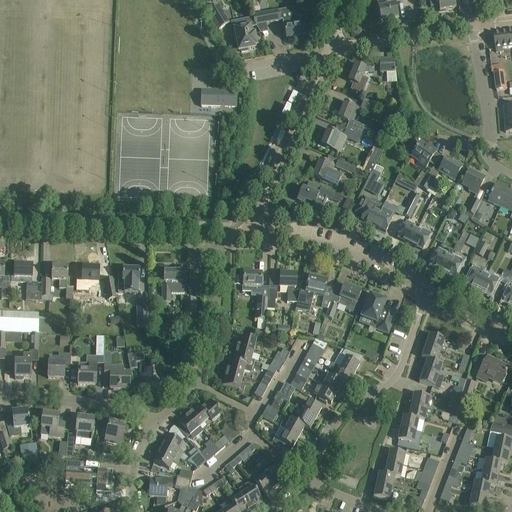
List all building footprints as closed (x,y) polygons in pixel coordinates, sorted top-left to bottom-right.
[(383,0),(375,0),(380,22),(398,19),(395,5),(385,7),(383,0)] [(428,0),(430,8),(438,7),(439,12),(455,9),(453,0),(428,0)] [(226,26),(216,8),(208,12),(218,30),(226,26)] [(278,11),(252,16),(253,22),(256,26),(266,24),(280,21),(278,11)] [(295,17),(291,17),(291,18),(282,20),(286,41),(302,37),(299,25),(301,18),(295,17)] [(242,29),(234,30),(236,40),(238,52),(241,51),(241,53),(247,52),(247,50),(254,49),(253,47),(256,46),(254,35),(251,35),(250,28),(250,27),(254,26),(255,26),(253,22),(250,18),(240,20),(242,29)] [(502,49),(511,47),(511,32),(494,35),(497,55),(503,54),(502,49)] [(394,71),(393,60),(380,61),(380,73),(395,72),(395,71),(394,71)] [(348,82),(354,84),(352,90),(361,94),(366,81),(361,79),(364,73),(374,73),(373,65),(362,66),(361,68),(355,65),(348,82)] [(491,67),(492,74),(494,74),(496,91),(506,90),(507,90),(505,72),(504,72),(502,73),(501,66),(491,67)] [(237,93),(201,92),(200,108),(236,109),(237,93)] [(363,102),(359,110),(367,113),(370,105),(363,102)] [(367,138),(371,130),(352,122),(358,109),(344,103),(338,119),(349,123),(346,129),(367,138)] [(367,138),(346,129),(343,137),(357,143),(360,136),(367,139),(367,138)] [(341,136),(327,130),(321,146),(340,154),(344,143),(339,140),(341,136)] [(374,143),(371,150),(382,155),(385,147),(374,143)] [(420,144),(416,149),(410,145),(405,154),(419,163),(417,166),(424,171),(436,152),(431,149),(430,150),(420,144)] [(454,182),(462,167),(446,158),(438,172),(454,182)] [(338,161),(335,168),(347,173),(350,166),(338,161)] [(320,162),(313,177),(337,187),(341,179),(330,174),(333,167),(320,162)] [(372,171),(363,190),(373,196),(379,185),(376,184),(380,176),(372,171)] [(484,179),(469,172),(462,186),(470,190),(469,192),(476,195),(484,179)] [(421,173),(414,184),(417,186),(420,188),(426,177),(421,173)] [(399,176),(394,184),(414,194),(417,186),(414,184),(402,176),(399,176)] [(438,192),(430,187),(434,182),(427,177),(426,177),(420,188),(434,197),(438,192)] [(318,196),(318,195),(321,189),(309,184),(306,190),(302,189),(302,190),(301,189),(299,190),(298,194),(298,195),(299,196),(297,201),(304,204),(305,201),(314,205),(313,208),(321,211),(326,200),(318,196)] [(507,190),(495,185),(487,203),(500,208),(507,190)] [(321,189),(318,195),(318,196),(326,200),(331,202),(340,204),(342,198),(337,196),(336,197),(334,196),(335,195),(330,193),(321,189)] [(511,213),(511,192),(507,190),(500,208),(511,213)] [(419,199),(412,196),(403,215),(409,218),(419,199)] [(372,226),(379,213),(382,207),(362,198),(354,214),(362,218),(361,220),(372,226)] [(479,204),(473,200),(465,217),(468,218),(471,220),(479,204)] [(442,209),(442,210),(447,213),(450,207),(444,204),(442,209)] [(382,215),(379,213),(372,226),(385,233),(394,216),(384,211),(382,215)] [(476,212),(472,219),(479,223),(483,216),(476,212)] [(462,215),(458,221),(464,225),(468,218),(465,217),(462,215)] [(410,245),(416,232),(412,230),(414,226),(405,222),(397,239),(410,245)] [(430,235),(421,230),(419,233),(416,232),(410,245),(422,251),(430,235)] [(458,243),(457,243),(463,246),(469,235),(463,233),(458,243)] [(479,240),(470,236),(466,245),(474,249),(479,240)] [(489,243),(483,239),(481,243),(475,254),(482,258),(488,247),(488,246),(489,243)] [(442,272),(448,259),(445,257),(446,254),(438,250),(429,266),(442,272)] [(452,261),(448,259),(442,272),(454,278),(462,262),(453,257),(452,261)] [(0,265),(0,289),(1,289),(1,300),(9,301),(10,278),(3,278),(4,265),(0,265)] [(32,266),(14,266),(14,278),(11,278),(11,284),(27,284),(26,302),(41,302),(41,294),(37,294),(37,284),(31,284),(32,266)] [(67,278),(68,268),(52,267),(51,281),(59,281),(59,290),(66,290),(67,278)] [(76,273),(75,291),(96,292),(98,283),(99,283),(99,279),(99,269),(82,268),(82,273),(76,273)] [(479,290),(485,277),(481,275),(483,272),(474,268),(466,284),(479,290)] [(119,275),(118,294),(137,295),(137,284),(139,284),(139,271),(123,270),(123,275),(119,275)] [(500,278),(506,281),(510,273),(504,270),(500,278)] [(252,272),(240,271),(240,276),(239,282),(240,282),(243,282),(243,292),(252,292),(252,296),(260,297),(260,288),(261,288),(261,275),(252,274),(252,272)] [(171,294),(186,295),(186,286),(184,286),(184,283),(185,283),(185,280),(186,280),(186,275),(185,275),(185,272),(163,272),(163,273),(162,274),(162,281),(163,282),(163,283),(164,283),(164,286),(161,286),(161,303),(171,303),(171,294)] [(280,288),(288,288),(287,303),(297,304),(297,296),(294,295),(294,289),(295,289),(296,276),(288,276),(288,273),(281,273),(281,275),(280,275),(280,288)] [(489,279),(485,277),(479,290),(491,297),(499,280),(490,276),(489,279)] [(300,291),(296,310),(309,313),(313,295),(323,297),(327,283),(326,282),(326,281),(319,279),(319,281),(309,278),(306,293),(300,291)] [(112,279),(104,281),(108,301),(109,302),(116,301),(112,279)] [(49,281),(42,281),(42,294),(41,294),(41,302),(48,302),(49,281)] [(361,293),(344,286),(339,298),(340,299),(337,305),(345,308),(345,310),(352,313),(356,305),(361,293)] [(511,306),(511,286),(503,302),(511,306)] [(277,290),(269,290),(268,300),(267,300),(266,310),(274,311),(275,301),(277,301),(277,290)] [(382,310),(385,302),(377,299),(377,297),(372,295),(371,297),(370,296),(365,309),(363,308),(360,316),(362,316),(361,319),(371,322),(369,327),(376,330),(386,334),(395,313),(384,309),(384,311),(382,310)] [(321,309),(327,310),(331,299),(323,297),(321,309)] [(266,310),(267,300),(257,299),(255,321),(261,322),(261,331),(265,331),(266,310)] [(194,317),(194,300),(185,300),(185,317),(194,317)] [(148,302),(136,303),(137,328),(138,328),(148,328),(149,328),(148,302)] [(337,307),(330,304),(325,317),(332,320),(337,307)] [(38,315),(0,313),(0,333),(37,334),(38,315)] [(121,324),(119,317),(110,319),(111,326),(121,324)] [(444,341),(429,335),(425,347),(440,352),(445,354),(447,349),(442,348),(444,341)] [(257,342),(239,337),(235,351),(253,355),(257,342)] [(104,338),(96,338),(95,358),(103,358),(103,354),(104,338)] [(323,352),(313,346),(307,356),(318,362),(323,352)] [(440,352),(425,347),(421,359),(427,361),(442,366),(442,364),(437,362),(440,352)] [(280,354),(287,358),(290,354),(283,350),(280,354)] [(358,365),(362,358),(341,350),(333,365),(332,364),(331,365),(353,377),(359,365),(358,365)] [(253,355),(235,351),(232,362),(229,361),(228,362),(252,369),(252,368),(253,368),(254,362),(252,361),(253,355)] [(142,354),(127,356),(130,371),(137,369),(136,363),(144,362),(142,354)] [(370,361),(376,363),(378,356),(372,354),(370,361)] [(71,356),(58,355),(58,364),(48,364),(48,379),(64,380),(64,369),(70,369),(71,356)] [(14,378),(15,378),(15,380),(22,381),(22,379),(30,379),(31,357),(23,356),(23,363),(15,363),(14,378)] [(312,372),(318,362),(307,356),(301,367),(312,372)] [(508,369),(487,358),(477,378),(486,383),(489,378),(501,384),(508,369)] [(438,377),(442,366),(427,361),(423,372),(443,379),(438,377)] [(461,361),(458,372),(464,373),(467,363),(461,361)] [(251,373),(252,369),(228,362),(225,374),(241,379),(243,372),(251,373)] [(96,365),(78,364),(77,386),(95,386),(96,365)] [(150,366),(140,365),(139,381),(144,381),(144,389),(160,390),(160,381),(169,381),(170,374),(169,374),(170,371),(163,370),(162,370),(161,370),(161,371),(150,370),(150,366)] [(323,374),(342,384),(347,387),(353,377),(331,365),(329,370),(336,374),(333,379),(323,374)] [(306,383),(312,372),(301,367),(295,377),(306,383)] [(122,369),(105,368),(105,381),(111,381),(111,390),(128,391),(129,375),(122,375),(122,369)] [(276,372),(269,368),(267,373),(274,377),(276,372)] [(443,379),(423,372),(419,383),(434,389),(439,391),(443,379)] [(267,373),(264,377),(271,381),(274,377),(267,373)] [(241,379),(225,374),(222,386),(238,391),(238,392),(243,394),(245,386),(240,384),(241,379)] [(342,384),(323,374),(317,385),(336,395),(342,384)] [(300,394),(306,383),(295,377),(290,387),(289,388),(294,391),(300,394)] [(467,382),(460,380),(458,385),(465,388),(467,382)] [(469,403),(475,384),(467,382),(463,393),(461,400),(469,403)] [(289,388),(290,387),(285,384),(279,395),(289,401),(294,391),(289,388)] [(267,389),(260,385),(254,395),(261,399),(267,389)] [(330,405),(336,395),(317,385),(312,395),(319,399),(318,401),(326,405),(327,403),(330,405)] [(283,411),(289,401),(279,395),(273,406),(283,411)] [(429,398),(413,395),(411,407),(426,410),(429,398)] [(222,415),(210,401),(205,405),(206,406),(201,410),(198,406),(197,407),(211,424),(222,415)] [(297,404),(294,408),(297,410),(315,420),(321,409),(307,402),(304,408),(297,404)] [(281,415),(283,411),(273,406),(271,409),(267,407),(263,414),(274,420),(278,413),(281,415)] [(211,424),(197,407),(187,415),(203,433),(199,428),(204,424),(207,427),(211,424)] [(426,410),(411,407),(409,418),(424,422),(425,415),(431,417),(432,411),(426,410)] [(309,431),(315,420),(297,410),(294,415),(299,417),(296,423),(304,428),(309,431)] [(28,411),(12,413),(13,422),(5,423),(9,438),(21,436),(21,430),(30,429),(28,411)] [(59,416),(43,414),(40,436),(63,438),(64,428),(58,428),(59,416)] [(181,427),(178,430),(186,440),(189,437),(190,436),(194,440),(203,433),(187,415),(178,423),(181,427)] [(424,422),(409,418),(402,417),(400,429),(416,432),(418,421),(424,422)] [(94,420),(78,418),(75,439),(91,441),(94,420)] [(281,423),(279,428),(298,438),(304,428),(296,423),(290,419),(286,425),(281,423)] [(111,422),(110,422),(104,442),(120,447),(126,426),(119,424),(119,423),(111,421),(111,422)] [(511,428),(492,424),(489,433),(511,437),(511,428)] [(230,425),(220,433),(224,438),(229,444),(239,435),(230,425)] [(274,438),(272,442),(288,455),(292,449),(298,438),(279,428),(273,438),(274,438)] [(397,441),(399,442),(398,448),(412,451),(413,445),(419,446),(422,434),(416,432),(400,429),(397,441)] [(468,444),(472,434),(467,432),(462,442),(468,444)] [(10,450),(6,435),(0,436),(0,440),(3,452),(10,450)] [(181,444),(167,437),(160,450),(179,459),(182,454),(178,452),(181,444)] [(229,444),(224,438),(214,446),(219,452),(229,444)] [(511,441),(496,438),(493,450),(509,453),(511,441)] [(468,444),(462,442),(458,453),(463,455),(468,458),(473,446),(468,444)] [(57,458),(64,459),(66,444),(59,443),(57,458)] [(104,445),(96,443),(92,460),(100,461),(104,445)] [(72,460),(74,445),(66,444),(64,459),(72,460)] [(28,454),(21,455),(22,465),(38,463),(35,445),(27,446),(28,454)] [(214,446),(212,445),(199,456),(205,462),(206,463),(219,452),(214,446)] [(252,445),(245,451),(251,458),(253,456),(251,454),(256,450),(252,445)] [(194,449),(188,454),(191,458),(197,453),(194,449)] [(179,459),(160,450),(154,463),(168,470),(172,463),(176,465),(179,459)] [(491,461),(491,462),(500,464),(506,465),(509,453),(493,450),(491,461)] [(245,451),(233,461),(237,466),(241,462),(243,464),(251,458),(245,451)] [(402,467),(405,455),(389,452),(387,464),(402,467)] [(199,456),(197,453),(191,458),(186,462),(193,466),(196,470),(205,462),(199,456)] [(453,465),(459,467),(461,462),(460,462),(463,455),(458,453),(453,465)] [(438,463),(427,459),(423,471),(434,474),(438,463)] [(479,460),(477,472),(482,473),(498,476),(500,464),(491,462),(479,460)] [(231,476),(235,473),(232,470),(237,466),(233,461),(224,469),(231,476)] [(111,476),(112,476),(112,472),(92,471),(92,475),(83,474),(84,469),(69,468),(69,463),(63,462),(61,479),(65,479),(64,486),(91,488),(91,485),(96,486),(96,492),(105,493),(105,489),(111,489),(111,476)] [(400,479),(402,467),(387,464),(384,475),(400,479)] [(275,467),(265,476),(276,489),(286,481),(275,467)] [(179,478),(191,481),(193,473),(181,470),(179,478)] [(434,474),(423,471),(421,474),(417,473),(414,481),(419,482),(430,486),(434,474)] [(495,488),(498,476),(482,473),(480,484),(474,483),(474,484),(489,487),(495,488)] [(400,479),(384,475),(378,474),(376,486),(392,489),(394,478),(400,479)] [(276,489),(265,476),(255,484),(266,498),(276,489)] [(179,478),(177,478),(175,487),(188,491),(191,481),(179,478)] [(170,490),(171,480),(164,480),(164,483),(150,482),(149,498),(156,498),(159,498),(165,499),(165,490),(170,490)] [(430,486),(419,482),(416,489),(422,491),(420,495),(426,498),(430,486)] [(249,483),(238,490),(242,495),(242,494),(252,510),(262,503),(249,483)] [(487,498),(489,487),(474,484),(471,495),(487,498)] [(389,501),(392,489),(376,486),(373,498),(389,501)] [(170,511),(185,511),(190,503),(196,491),(190,488),(188,493),(186,499),(177,503),(181,507),(178,511),(171,511),(170,511)] [(208,488),(203,492),(206,497),(211,493),(208,488)] [(444,488),(440,500),(445,502),(450,490),(444,488)] [(180,491),(177,502),(186,499),(188,493),(180,491)] [(196,511),(199,507),(202,508),(201,493),(196,491),(190,503),(187,509),(186,511),(196,511)] [(231,502),(234,506),(237,511),(248,511),(252,510),(242,494),(242,495),(231,502)] [(426,498),(420,495),(418,499),(413,497),(410,505),(421,509),(426,498)] [(485,510),(487,498),(471,495),(471,497),(469,507),(485,510)]
